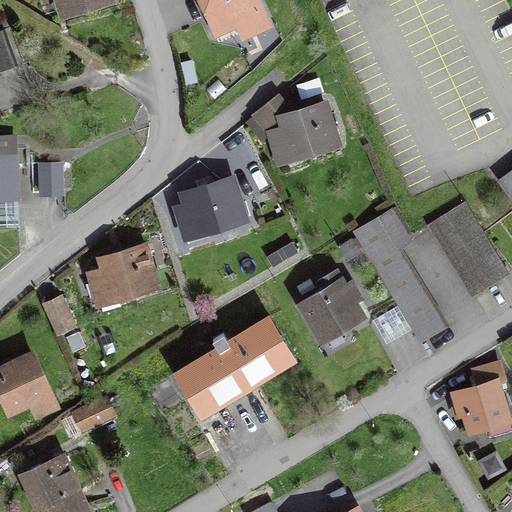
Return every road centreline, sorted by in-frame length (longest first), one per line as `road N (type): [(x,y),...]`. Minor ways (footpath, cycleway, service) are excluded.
road 1 (residential): [(145,0),(167,142),(140,180),(0,294)]
road 2 (residential): [(195,511),(405,390)]
road 3 (residential): [(405,390),(472,511)]
road 4 (residential): [(405,390),(511,320)]
